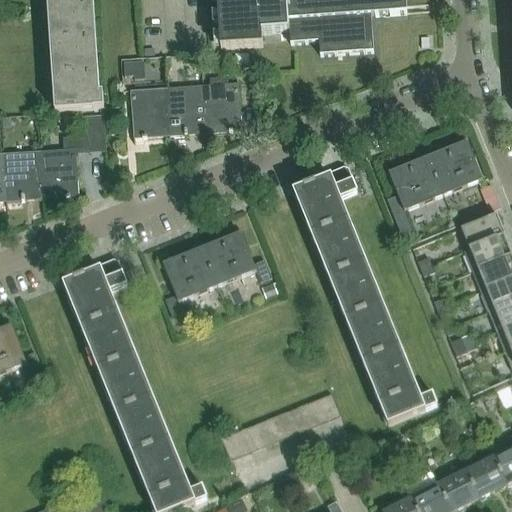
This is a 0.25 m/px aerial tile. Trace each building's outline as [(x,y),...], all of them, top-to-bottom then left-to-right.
[(101,96),(93,0),(48,0),(56,115),(104,111),(103,96),(101,96)] [(410,0),(219,0),(223,52),(265,49),(264,37),(292,35),(293,45),(324,43),(325,58),(377,55),(375,20),(411,17),(410,0)] [(237,57),(237,71),(249,70),(248,56),(237,57)] [(147,82),(145,63),(126,65),(127,79),(136,78),(136,83),(147,82)] [(205,104),(207,136),(243,133),(240,85),(200,88),(202,104),(205,104)] [(200,88),(171,90),(172,107),(169,107),(171,138),(207,136),(205,104),(202,104),(200,88)] [(136,141),(171,138),(169,107),(172,107),(171,90),(132,93),(136,141)] [(87,120),(90,159),(110,158),(107,119),(87,120)] [(2,131),(12,131),(12,121),(2,121),(2,131)] [(483,183),(474,161),(469,163),(463,146),(447,152),(463,191),(483,183)] [(42,170),(43,202),(80,199),(77,151),(38,154),(39,170),(42,170)] [(463,191),(447,152),(433,158),(432,154),(426,156),(444,199),(463,191)] [(38,154),(7,156),(8,172),(5,172),(8,204),(43,202),(42,170),(39,170),(38,154)] [(444,199),(426,156),(421,158),(423,162),(409,168),(425,207),(444,199)] [(425,207),(409,168),(394,174),(401,190),(396,193),(398,198),(388,202),(403,238),(414,234),(406,214),(425,207)] [(349,172),(332,179),(336,188),(354,181),(350,171),(349,172)] [(359,195),(355,185),(354,181),(336,188),(332,179),(332,178),(294,194),(388,428),(439,407),(434,394),(420,399),(341,202),(359,195)] [(461,233),(470,253),(506,239),(497,218),(461,233)] [(217,245),(232,283),(255,273),(260,285),(271,280),(264,262),(250,268),(244,253),(239,255),(232,238),(217,245)] [(470,253),(478,273),(511,259),(511,254),(506,239),(470,253)] [(217,289),(232,283),(217,245),(207,248),(205,244),(200,246),(217,289)] [(202,295),(217,289),(200,246),(195,248),(197,252),(187,256),(202,295)] [(178,305),(202,295),(187,256),(171,263),(178,280),(173,281),(179,296),(165,302),(172,320),(183,316),(178,305)] [(511,259),(478,273),(486,293),(511,282),(511,259)] [(421,273),(432,269),(429,261),(418,266),(421,273)] [(119,266),(102,272),(106,283),(124,276),(120,265),(119,265),(119,266)] [(421,273),(424,281),(435,276),(432,269),(421,273)] [(106,283),(102,272),(64,287),(153,511),(179,511),(208,501),(202,487),(190,492),(112,295),(129,288),(124,276),(106,283)] [(511,282),(486,293),(480,295),(489,316),(511,306),(511,282)] [(278,297),(274,286),(262,290),(266,301),(278,297)] [(434,306),(437,313),(448,308),(445,301),(434,306)] [(511,306),(489,316),(497,336),(511,329),(511,306)] [(437,313),(440,320),(451,316),(448,308),(437,313)] [(511,329),(497,336),(504,355),(511,351),(511,329)] [(0,333),(0,363),(5,377),(27,368),(31,379),(42,374),(35,355),(24,360),(18,345),(14,347),(7,330),(0,333)] [(453,353),(465,348),(462,341),(450,346),(453,353)] [(453,353),(456,360),(468,356),(465,348),(453,353)] [(473,368),(461,373),(465,380),(476,376),(473,368)] [(320,402),(329,424),(341,419),(332,397),(320,402)] [(318,429),(329,424),(320,402),(309,406),(318,429)] [(318,429),(309,406),(298,411),(307,433),(318,429)] [(296,438),(307,433),(298,411),(287,415),(296,438)] [(296,438),(287,415),(276,419),(286,442),(296,438)] [(275,446),(286,442),(276,419),(265,424),(275,446)] [(275,446),(265,424),(254,428),(264,451),(275,446)] [(253,455),(264,451),(254,428),(244,433),(253,455)] [(253,455),(244,433),(233,437),(242,460),(253,455)] [(230,465),(242,460),(233,437),(221,442),(230,465)] [(403,454),(399,445),(385,451),(389,460),(403,454)] [(511,449),(493,459),(507,488),(511,485),(511,449)] [(493,459),(465,473),(480,501),(507,488),(493,459)] [(458,511),(480,501),(465,473),(438,486),(451,511),(458,511)] [(287,497),(299,491),(300,484),(295,474),(279,482),(287,497)] [(451,511),(438,486),(411,500),(416,511),(451,511)] [(90,496),(96,511),(110,511),(102,491),(90,496)] [(83,511),(96,511),(90,496),(79,500),(83,511)] [(83,511),(79,500),(68,504),(71,511),(83,511)] [(416,511),(411,500),(386,511),(416,511)] [(247,511),(242,502),(227,509),(228,511),(247,511)]
